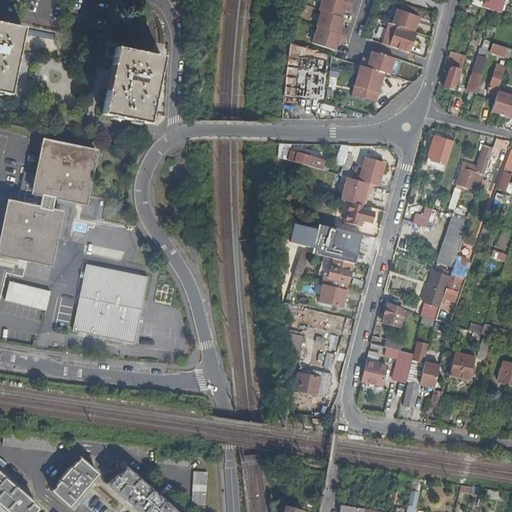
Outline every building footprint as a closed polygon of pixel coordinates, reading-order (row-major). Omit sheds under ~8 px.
[(315,28),(310,44),(333,51),(335,42),(342,44),(347,30),(338,27),(341,18),(338,18),(341,9),(348,11),(350,0),(319,0),(316,11),(318,12),(313,28),(315,28)] [(483,0),(481,7),(502,14),(506,0),(483,0)] [(190,10),(191,3),(184,2),(183,9),(190,10)] [(396,11),(391,25),(414,32),(419,18),(415,17),(418,9),(403,5),(400,12),(396,11)] [(0,94),(14,97),(28,27),(0,22),(0,94)] [(409,54),(416,33),(414,32),(391,25),(390,24),(383,45),(409,54)] [(292,45),(288,78),(324,87),(328,56),(292,45)] [(493,45),(490,53),(499,55),(502,48),(493,45)] [(102,117),(152,127),(165,57),(116,47),(102,117)] [(509,59),(511,51),(502,48),(499,55),(509,59)] [(467,92),(477,95),(490,53),(481,50),(467,92)] [(395,58),(373,51),(371,58),(364,56),(360,66),(361,67),(383,74),(390,76),(395,58)] [(448,60),(464,65),(466,57),(450,52),(448,60)] [(444,88),(455,92),(464,65),(448,60),(446,59),(444,67),(451,69),(444,88)] [(353,95),(376,101),(383,74),(361,67),(353,95)] [(489,90),(498,93),(504,74),(495,71),(489,90)] [(286,94),(296,96),(296,97),(300,98),(323,101),(324,87),(288,78),(286,94)] [(511,97),(498,93),(491,112),(511,119),(511,97)] [(284,105),(283,117),(303,118),(304,106),(284,105)] [(444,174),(454,144),(440,139),(441,136),(437,135),(427,166),(440,170),(439,172),(444,174)] [(0,243),(0,255),(53,267),(60,236),(72,238),(78,204),(87,206),(100,150),(43,139),(36,181),(23,178),(19,201),(9,199),(0,243)] [(505,147),(497,144),(492,157),(500,160),(505,147)] [(292,153),(294,145),(281,146),(281,160),(289,162),(292,153)] [(347,156),(349,149),(342,146),(338,157),(346,159),(347,156)] [(480,193),(495,149),(485,146),(477,168),(473,166),(465,188),(480,193)] [(292,153),(289,162),(317,170),(319,161),(292,153)] [(354,158),(347,156),(346,159),(344,168),(350,170),(354,158)] [(465,188),(473,166),(464,163),(448,209),(458,213),(465,188)] [(341,177),(347,178),(374,186),(379,187),(382,175),(363,170),(360,177),(342,172),(341,177)] [(506,193),(511,176),(506,174),(505,174),(499,191),(506,193)] [(347,178),(340,201),(343,202),(349,203),(362,206),(366,207),(369,195),(371,196),(374,186),(347,178)] [(494,193),(492,206),(501,208),(503,194),(494,193)] [(349,203),(343,202),(340,215),(346,217),(349,203)] [(349,203),(346,217),(344,227),(360,231),(363,221),(371,223),(374,213),(361,210),(362,206),(349,203)] [(416,215),(413,225),(427,228),(432,211),(432,210),(426,209),(423,217),(416,215)] [(453,218),(436,266),(440,267),(440,265),(453,269),(469,224),(455,219),(453,218)] [(362,235),(320,224),(319,230),(295,223),(291,241),(315,248),(314,253),(356,263),(362,235)] [(302,252),(294,278),(301,280),(309,253),(302,252)] [(459,279),(464,280),(467,270),(464,269),(467,262),(457,258),(452,276),(448,289),(446,289),(442,299),(455,304),(459,293),(456,292),(459,279)] [(324,285),(347,291),(353,264),(334,259),(329,278),(324,277),(323,285),(324,285)] [(136,345),(149,277),(87,264),(73,331),(136,345)] [(443,272),(434,299),(441,301),(449,278),(448,278),(449,274),(443,272)] [(461,294),(465,281),(464,280),(459,279),(456,292),(459,293),(461,294)] [(10,281),(5,300),(47,311),(51,291),(10,281)] [(343,308),(347,291),(324,285),(320,302),(322,303),(332,305),(343,308)] [(441,301),(434,299),(431,307),(439,309),(441,301)] [(402,312),(402,309),(391,305),(390,309),(387,308),(385,316),(386,317),(384,324),(400,328),(404,312),(402,312)] [(434,327),(435,321),(423,318),(421,324),(434,327)] [(511,331),(485,324),(481,334),(492,338),(507,342),(511,331)] [(294,361),(299,361),(301,350),(303,338),(297,336),(295,350),(294,361)] [(400,352),(402,345),(373,337),(371,345),(400,352)] [(415,361),(424,364),(428,345),(419,343),(415,361)] [(380,355),(369,352),(362,383),(382,387),(387,367),(377,365),(380,355)] [(398,383),(406,385),(407,382),(413,360),(414,356),(400,352),(397,364),(403,365),(398,383)] [(475,359),(455,354),(450,377),(470,381),(475,359)] [(420,385),(421,385),(425,364),(424,364),(415,361),(413,360),(407,382),(409,383),(420,385)] [(511,364),(505,362),(499,382),(511,386),(511,364)] [(403,365),(397,364),(394,382),(398,383),(403,365)] [(300,393),(319,397),(325,374),(302,369),(298,384),(302,385),(300,393)] [(325,374),(319,397),(329,400),(334,376),(325,374)] [(414,410),(420,385),(409,383),(404,408),(414,410)] [(431,409),(432,409),(440,411),(444,394),(435,392),(431,409)] [(440,411),(432,409),(429,421),(437,423),(440,411)] [(467,418),(465,427),(475,431),(478,422),(467,418)] [(52,437),(0,434),(0,447),(51,450),(52,437)] [(188,457),(156,449),(153,462),(185,470),(188,457)] [(99,476),(80,460),(72,470),(72,469),(60,483),(52,493),(70,508),(99,476)] [(175,511),(126,469),(119,478),(118,477),(110,486),(138,511),(175,511)] [(193,473),(191,506),(205,506),(207,474),(193,473)] [(0,506),(6,511),(36,511),(38,510),(34,505),(0,474),(0,506)] [(499,495),(486,492),(485,497),(485,498),(498,501),(499,495)] [(416,511),(416,510),(419,496),(417,495),(412,494),(409,509),(408,509),(407,511),(416,511)]
